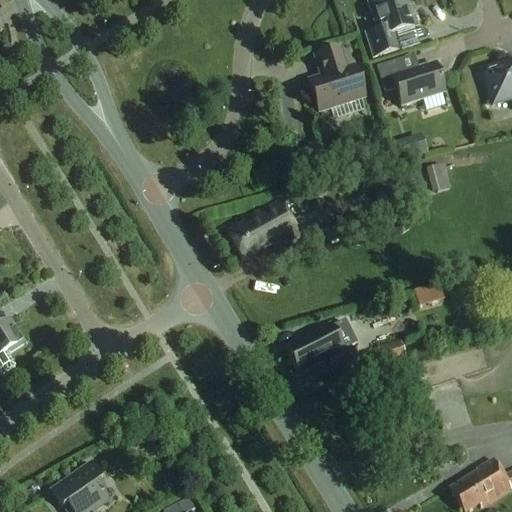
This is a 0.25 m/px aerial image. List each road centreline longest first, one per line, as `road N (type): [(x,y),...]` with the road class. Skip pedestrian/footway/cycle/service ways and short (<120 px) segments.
road 1 (tertiary): [(346,511),(206,289)]
road 2 (residential): [(263,0),(252,15),(229,139),(155,202)]
road 3 (residential): [(108,352),(0,176)]
road 4 (tertiary): [(19,0),(50,73),(115,144)]
road 5 (tertiary): [(115,144),(110,109),(84,53),(43,0)]
road 6 (residential): [(0,431),(108,352)]
